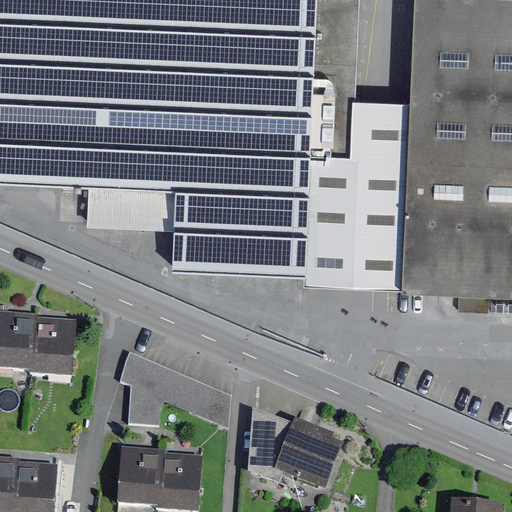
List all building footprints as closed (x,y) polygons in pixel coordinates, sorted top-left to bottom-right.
[(308,283),(402,288),(411,101),(352,97),(355,0),(0,0),(0,176),(91,181),(90,225),(170,228),(169,267),(308,273),(308,283)] [(511,0),(415,0),(411,101),(402,288),(511,293),(511,0)] [(82,316),(2,310),(0,330),(0,375),(78,381),(82,316)] [(135,423),(165,425),(166,409),(171,400),(236,428),(237,396),(180,371),(139,353),(128,382),(138,386),(137,404),(135,423)] [(285,468),(301,425),(281,417),(261,409),(255,471),(286,484),(292,471),(285,468)] [(342,433),(303,418),(301,425),(285,468),(292,471),(333,486),(350,442),(340,438),(342,433)] [(204,511),(207,456),(126,449),(122,507),(186,511),(204,511)] [(60,511),(65,463),(0,457),(0,511),(60,511)] [(505,511),(506,503),(461,501),(460,511),(505,511)]
